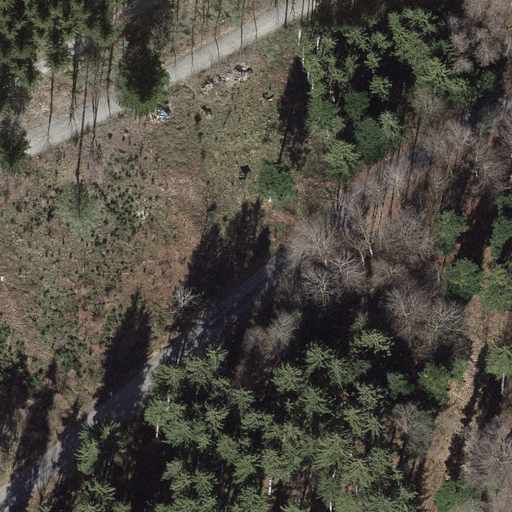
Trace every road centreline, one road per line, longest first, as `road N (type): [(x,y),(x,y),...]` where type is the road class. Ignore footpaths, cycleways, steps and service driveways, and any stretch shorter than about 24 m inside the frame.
road 1 (tertiary): [(511,111),(433,149),(367,195),(0,506)]
road 2 (track): [(317,0),(0,164)]
road 3 (track): [(0,95),(151,0)]
